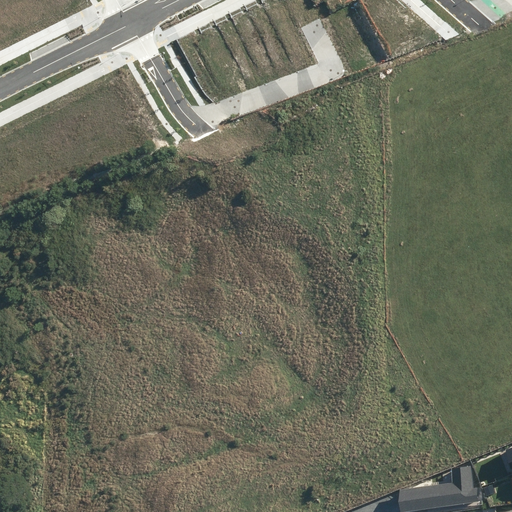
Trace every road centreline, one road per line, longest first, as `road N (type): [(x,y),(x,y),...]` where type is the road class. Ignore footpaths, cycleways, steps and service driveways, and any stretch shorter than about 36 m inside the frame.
road 1 (residential): [(189,119),(330,68),(313,28)]
road 2 (residential): [(0,86),(131,21)]
